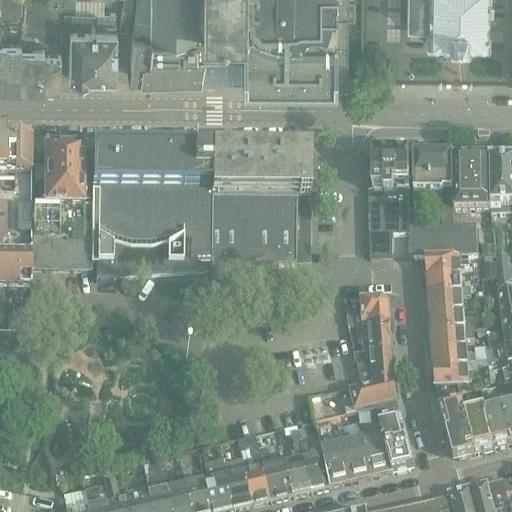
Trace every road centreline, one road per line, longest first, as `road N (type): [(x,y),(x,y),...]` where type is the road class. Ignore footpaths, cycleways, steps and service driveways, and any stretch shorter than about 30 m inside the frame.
road 1 (tertiary): [(0,110),(351,114)]
road 2 (residential): [(338,281),(318,330),(224,353),(114,305),(54,303)]
road 3 (residential): [(442,483),(420,397),(410,280),(338,281)]
road 4 (residential): [(338,281),(351,252),(351,114)]
road 5 (tertiary): [(351,114),(511,116)]
road 6 (residential): [(442,483),(324,511)]
